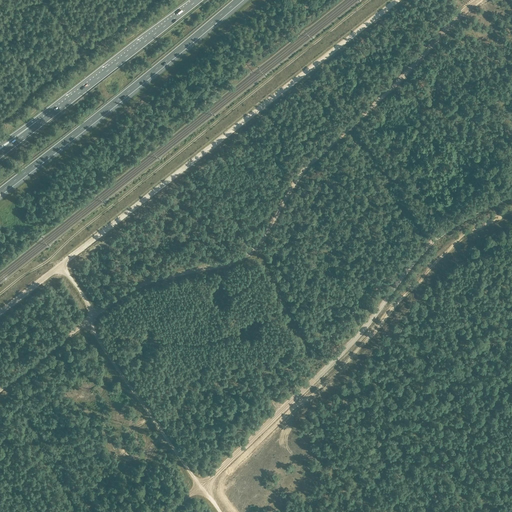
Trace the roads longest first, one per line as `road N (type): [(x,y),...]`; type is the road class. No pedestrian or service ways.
road 1 (track): [(476,0),(297,179),(249,253),(114,299),(0,388)]
road 2 (track): [(0,313),(397,0)]
road 3 (track): [(0,293),(369,0)]
road 4 (motorway): [(0,192),(238,0)]
road 5 (unknown): [(61,265),(221,511)]
road 6 (motorway): [(198,0),(41,122)]
road 7 (track): [(153,0),(0,119)]
